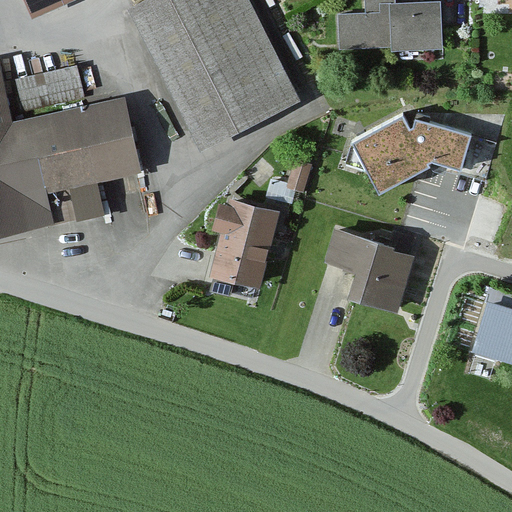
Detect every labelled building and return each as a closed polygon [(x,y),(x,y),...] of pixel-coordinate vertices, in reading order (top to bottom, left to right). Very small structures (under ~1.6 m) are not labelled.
[(20,0),(28,19),(71,0),(20,0)] [(297,99),(245,0),(145,0),(126,10),(198,150),(297,99)] [(394,0),(364,0),(364,16),(339,17),(340,54),(396,52),(396,65),(427,64),(427,54),(441,54),(440,5),(394,6),(394,0)] [(0,97),(0,236),(77,220),(70,187),(136,173),(120,101),(6,125),(0,97)] [(466,139),(399,116),(346,144),(373,195),(428,166),(453,174),(466,139)] [(206,279),(257,290),(274,212),(226,201),(225,207),(214,205),(208,233),(215,235),(206,279)] [(343,300),(394,314),(410,257),(332,234),(323,267),(350,274),(343,300)] [(511,291),(489,285),(486,298),(511,304),(511,291)] [(469,353),(511,365),(511,314),(484,306),(469,353)]
